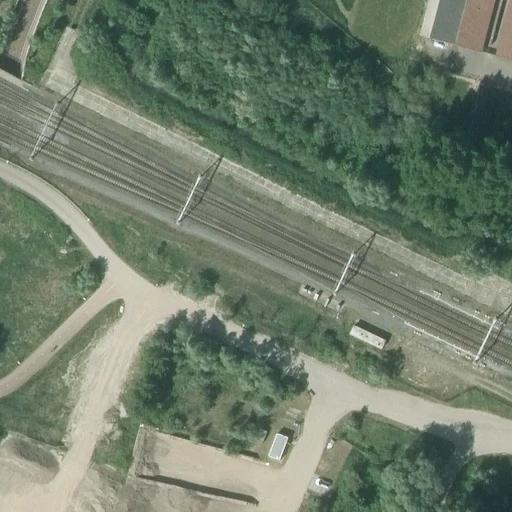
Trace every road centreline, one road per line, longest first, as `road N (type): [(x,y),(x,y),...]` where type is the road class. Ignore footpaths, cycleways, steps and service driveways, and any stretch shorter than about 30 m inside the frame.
road 1 (unclassified): [(511,437),(398,412),(140,294),(47,195),(0,170)]
road 2 (track): [(84,0),(64,43),(69,93),(486,299),(489,291)]
road 3 (unknown): [(332,381),(278,511)]
